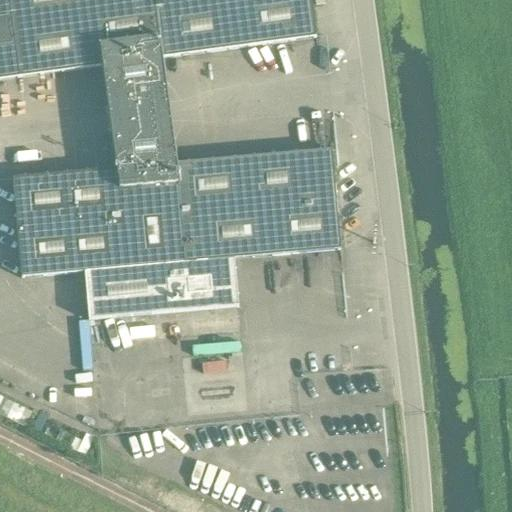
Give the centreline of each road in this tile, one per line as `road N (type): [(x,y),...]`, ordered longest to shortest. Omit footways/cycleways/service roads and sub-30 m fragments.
road 1 (tertiary): [(362,0),(421,511)]
road 2 (unknown): [(0,244),(10,312),(27,341),(54,357),(107,363),(404,334)]
road 3 (unknown): [(370,61),(0,101)]
